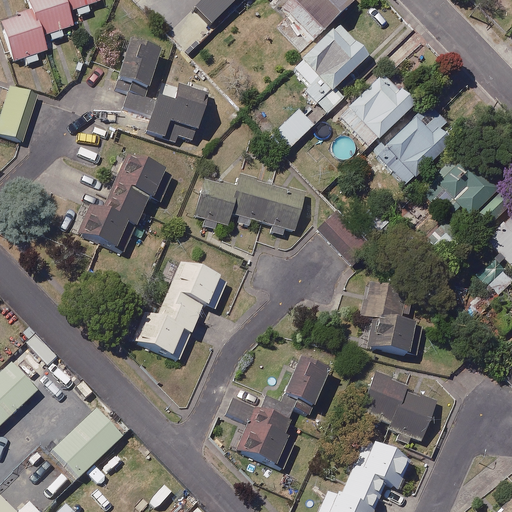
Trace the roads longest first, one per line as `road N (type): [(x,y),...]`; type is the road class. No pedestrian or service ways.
road 1 (residential): [(330,256),(232,350),(175,455)]
road 2 (residential): [(0,272),(175,455)]
road 3 (residential): [(431,511),(469,426),(496,390)]
road 4 (residential): [(423,0),(511,94)]
